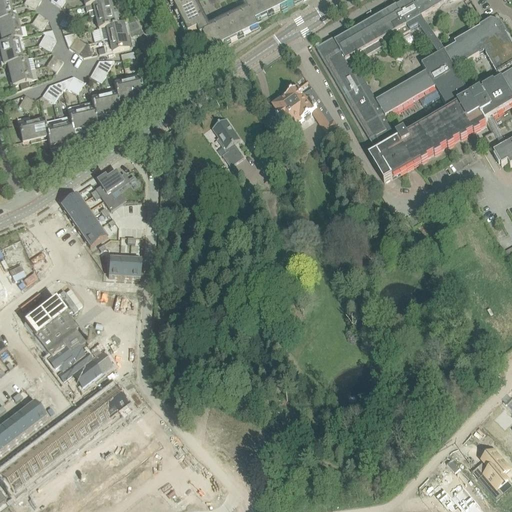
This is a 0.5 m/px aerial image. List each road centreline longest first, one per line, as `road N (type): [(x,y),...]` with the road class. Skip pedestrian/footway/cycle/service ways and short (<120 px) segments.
road 1 (unclassified): [(398,214),(289,33)]
road 2 (residential): [(371,511),(400,500),(511,377)]
road 3 (track): [(398,214),(511,368)]
road 4 (tertiary): [(133,139),(289,33)]
road 5 (unclassified): [(246,511),(141,381),(141,370)]
road 6 (residential): [(0,468),(121,372),(141,370)]
road 7 (unclassified): [(146,290),(153,180),(133,139)]
road 8 (residential): [(0,319),(63,270),(28,211)]
road 9 (tertiary): [(28,211),(133,139)]
